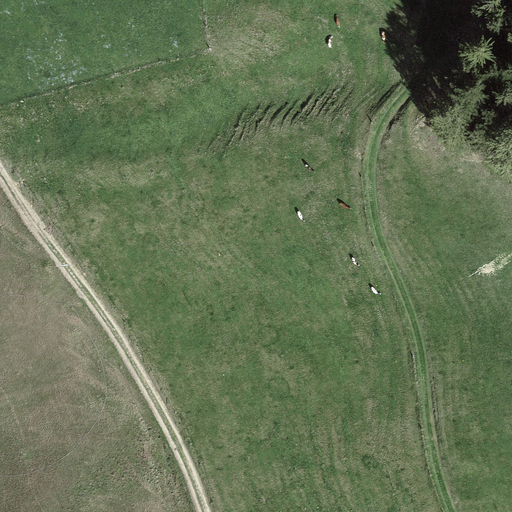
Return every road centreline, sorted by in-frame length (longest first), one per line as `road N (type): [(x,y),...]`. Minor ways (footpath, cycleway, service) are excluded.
road 1 (track): [(454,511),(435,457),(419,338),(372,199),(372,153),(412,78),(451,25),(482,0)]
road 2 (track): [(205,511),(142,377),(0,168)]
